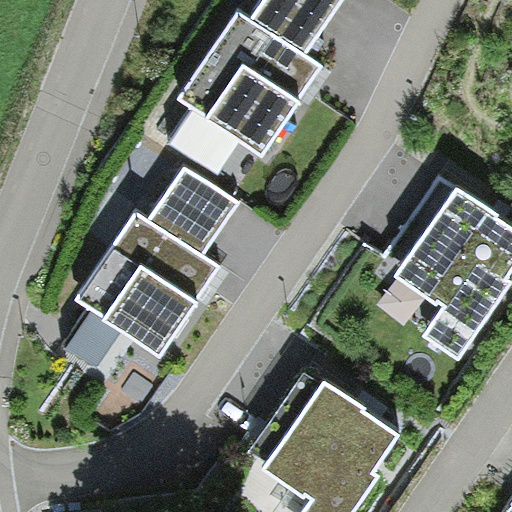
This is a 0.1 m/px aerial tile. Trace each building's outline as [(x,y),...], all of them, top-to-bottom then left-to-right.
[(264,0),(252,18),(307,55),(342,0),(264,0)] [(323,63),(307,55),(252,18),(237,8),(178,97),(264,153),(323,63)] [(185,168),(150,220),(202,255),(239,200),(185,168)] [(495,213),(459,188),(397,276),(438,305),(440,301),(446,305),(426,334),(459,357),(510,285),(503,280),(511,267),(511,230),(493,217),(495,213)] [(219,266),(202,255),(150,220),(136,211),(77,299),(92,309),(67,347),(95,366),(121,328),(160,354),(219,266)] [(366,409),(327,381),(324,385),(306,373),(251,450),(269,463),(265,469),(305,497),(308,493),(315,498),(305,511),(354,511),(379,477),(372,473),(398,436),(364,412),(366,409)]
